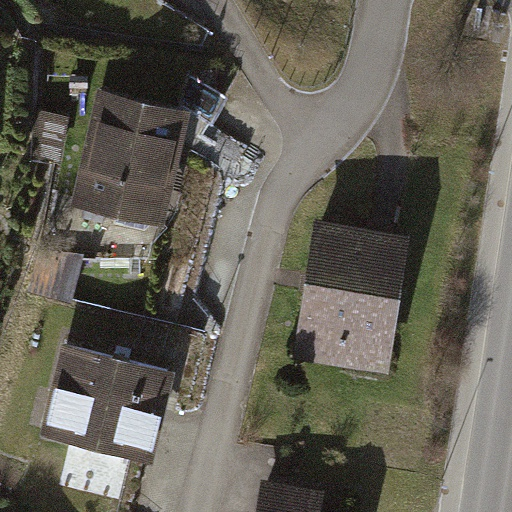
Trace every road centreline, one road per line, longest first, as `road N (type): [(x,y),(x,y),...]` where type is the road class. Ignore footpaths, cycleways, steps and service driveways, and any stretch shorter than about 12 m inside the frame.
road 1 (residential): [(385,0),(372,66),(283,190),(268,226),(197,511)]
road 2 (tertiary): [(511,358),(486,511)]
